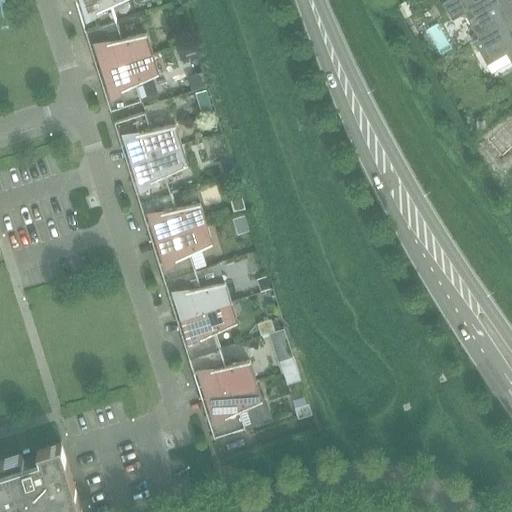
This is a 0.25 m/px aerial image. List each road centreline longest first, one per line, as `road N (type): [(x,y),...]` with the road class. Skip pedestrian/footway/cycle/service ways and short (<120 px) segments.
road 1 (residential): [(176,428),(70,99)]
road 2 (primary): [(439,260),(354,113),(307,0)]
road 3 (primary): [(439,260),(465,324),(511,398)]
